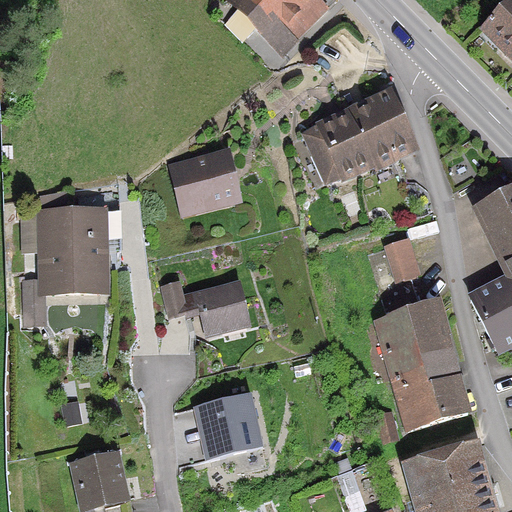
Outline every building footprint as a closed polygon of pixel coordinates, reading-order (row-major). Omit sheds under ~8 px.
[(224,0),(284,57),(331,8),(322,0),(224,0)] [(511,0),(506,0),(479,27),(511,60),(511,0)] [(392,87),(349,106),(376,167),(378,170),(421,150),(392,87)] [(376,167),(349,106),(300,128),(326,185),(340,178),(342,182),(376,167)] [(168,164),(181,218),(243,203),(230,149),(168,164)] [(511,184),(472,206),(506,273),(511,285),(511,184)] [(68,191),(40,196),(42,209),(73,209),(68,191)] [(42,209),(36,209),(36,218),(37,253),(38,280),(38,297),(46,296),(111,295),(108,208),(73,209),(42,209)] [(37,253),(36,218),(20,219),(23,254),(37,253)] [(421,276),(410,238),(385,246),(396,284),(421,276)] [(511,285),(506,273),(467,292),(498,355),(511,347),(511,285)] [(38,297),(38,280),(23,280),(23,327),(47,327),(46,296),(38,297)] [(241,280),(184,294),(191,318),(200,315),(206,339),(258,326),(254,308),(248,309),(241,280)] [(180,281),(159,287),(169,320),(184,316),(185,320),(191,318),(184,294),(180,281)] [(473,411),(442,296),(374,320),(406,432),(473,411)] [(264,447),(251,392),(193,406),(206,460),(264,447)] [(78,401),(61,405),(66,427),(83,424),(78,401)] [(392,411),(376,415),(384,444),(400,440),(392,411)] [(492,483),(480,439),(401,461),(415,511),(501,511),(500,506),(506,504),(503,492),(499,481),(492,483)] [(81,511),(131,500),(120,451),(69,463),(80,511),(81,511)]
